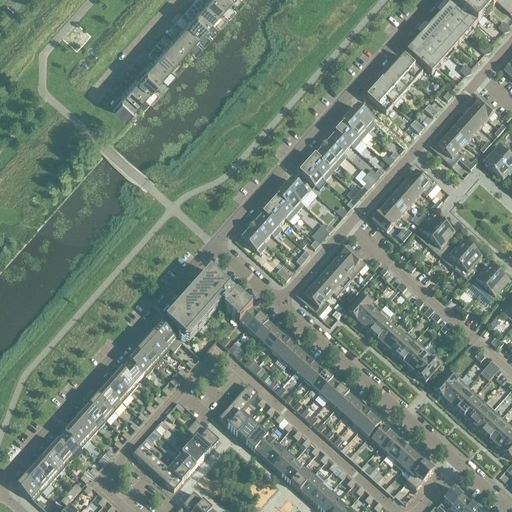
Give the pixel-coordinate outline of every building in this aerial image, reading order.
[(226,4),(221,0),(206,0),(205,2),(218,13),(226,4)] [(488,13),(473,0),(455,0),(454,2),(478,24),(488,13)] [(497,3),(493,0),(473,0),(488,13),(496,4),(497,3)] [(511,15),(511,0),(493,0),(497,3),(496,4),(510,17),(511,15)] [(218,13),(205,2),(197,11),(210,23),(218,13)] [(478,24),(454,2),(444,13),(469,35),(478,24)] [(210,23),(197,11),(188,20),(201,32),(210,23)] [(469,35),(444,13),(434,23),(459,45),(469,35)] [(201,32),(188,20),(180,30),(193,42),(201,32)] [(459,45),(434,23),(425,34),(449,56),(459,45)] [(509,29),(503,24),(498,29),(503,34),(504,35),(509,34),(510,29),(509,28),(509,29)] [(193,42),(180,30),(171,39),(184,51),(193,42)] [(486,33),(482,36),(490,44),(494,40),(486,33)] [(449,56),(425,34),(414,46),(439,68),(449,56)] [(184,51),(171,39),(163,49),(176,60),(184,51)] [(489,50),(484,45),(479,51),(484,56),(485,57),(490,56),(490,51),(490,50),(489,50)] [(439,68),(414,46),(406,55),(431,77),(439,68)] [(176,60),(163,49),(154,58),(167,70),(176,60)] [(167,70),(154,58),(146,68),(159,79),(167,70)] [(422,75),(403,58),(396,66),(415,83),(422,75)] [(415,83),(396,66),(389,75),(407,91),(415,83)] [(470,71),(465,67),(460,72),(465,77),(466,78),(471,77),(471,72),(470,71)] [(159,79),(146,68),(138,77),(151,89),(159,79)] [(407,91),(389,75),(381,83),(400,100),(407,91)] [(151,89),(138,77),(129,86),(142,98),(151,89)] [(400,100),(381,83),(374,91),(393,108),(400,100)] [(142,98),(129,86),(121,96),(134,107),(142,98)] [(393,108),(374,91),(367,99),(385,116),(393,108)] [(447,104),(452,98),(448,94),(443,99),(447,103),(447,104)] [(134,107),(121,96),(112,105),(125,117),(134,107)] [(473,109),(488,122),(495,114),(481,101),(473,109)] [(437,114),(429,106),(424,112),(433,119),(432,119),(433,120),(438,114),(437,114)] [(488,122),(473,109),(466,117),(481,130),(488,122)] [(373,123),(357,110),(350,118),(368,135),(368,134),(365,131),(373,123)] [(481,130),(466,117),(459,124),(474,137),(481,130)] [(368,135),(350,118),(342,126),(361,143),(368,135)] [(423,130),(415,122),(410,128),(418,135),(419,136),(424,130),(423,130)] [(474,137),(459,124),(452,133),(466,146),(474,137)] [(361,143),(342,126),(335,134),(354,151),(361,143)] [(497,139),(505,130),(502,127),(494,136),(497,139)] [(466,146),(452,133),(445,141),(459,154),(466,146)] [(354,151),(335,134),(328,142),(346,159),(347,158),(344,156),(350,148),(353,151),(354,151)] [(459,154),(445,141),(440,137),(433,145),(440,152),(436,156),(452,170),(463,157),(459,154)] [(346,159),(328,142),(321,150),(339,167),(346,159)] [(483,155),(491,146),(488,143),(480,152),(483,155)] [(493,174),(508,158),(497,148),(487,158),(490,160),(484,166),(493,174)] [(339,167),(321,150),(314,158),(332,175),(332,174),(329,172),(336,164),(339,167)] [(332,175),(314,158),(306,166),(325,183),(332,175)] [(510,178),(511,175),(511,161),(508,158),(493,174),(502,182),(508,176),(510,178)] [(356,165),(349,170),(358,182),(374,170),(370,165),(361,172),(356,165)] [(325,183),(306,166),(299,175),(314,188),(321,180),(325,183)] [(437,186),(422,172),(418,177),(410,170),(403,178),(408,182),(422,195),(426,199),(437,186)] [(422,195),(408,182),(401,190),(416,203),(422,195)] [(300,204),(311,192),(301,183),(297,187),(292,183),(284,191),(303,208),(303,207),(300,204)] [(368,192),(363,188),(361,191),(357,187),(352,192),(361,200),(365,195),(368,192)] [(416,203),(401,190),(394,198),(408,211),(416,203)] [(303,208),(284,191),(277,199),(296,216),(303,208)] [(356,206),(361,200),(352,192),(347,198),(351,202),(349,204),(354,208),(356,206)] [(408,211),(394,198),(386,206),(401,219),(408,211)] [(296,216),(277,199),(270,207),(288,224),(296,216)] [(434,213),(442,204),(439,202),(431,210),(434,213)] [(401,219),(386,206),(379,214),(394,227),(401,219)] [(288,224),(270,207),(263,215),(281,232),(282,231),(278,228),(285,221),(288,224)] [(341,208),(337,214),(343,219),(348,213),(341,208)] [(394,227),(379,214),(372,223),(386,236),(394,227)] [(281,232),(263,215),(256,223),(274,240),(281,232)] [(418,228),(426,219),(423,216),(415,225),(418,228)] [(425,232),(421,229),(414,237),(427,248),(445,228),(436,220),(433,222),(430,219),(424,225),(428,229),(425,232)] [(274,240),(256,223),(249,231),(267,248),(267,247),(264,244),(271,237),(274,240)] [(454,236),(445,228),(427,248),(440,260),(450,250),(446,246),(454,236)] [(267,248),(249,231),(241,240),(259,256),(267,248)] [(403,244),(411,235),(408,232),(400,241),(403,244)] [(454,272),(472,252),(463,244),(454,253),(450,250),(440,260),(454,272)] [(366,267),(347,250),(340,258),(358,275),(366,267)] [(473,270),(481,260),(472,252),(454,272),(467,284),(477,273),(473,270)] [(358,275),(340,258),(333,266),(351,283),(358,275)] [(415,268),(409,263),(405,267),(407,271),(411,272),(415,268)] [(351,283),(333,266),(325,274),(344,291),(351,283)] [(481,296),(499,276),(490,268),(471,288),(481,296)] [(290,278),(281,270),(276,275),(285,283),(286,284),(291,279),(290,278)] [(232,301),(225,295),(230,290),(211,274),(194,294),(192,293),(165,323),(185,341),(218,304),(224,310),(223,311),(239,325),(252,311),(236,296),(232,301)] [(344,291),(325,274),(318,283),(337,299),(344,291)] [(364,288),(372,279),(369,276),(361,285),(364,288)] [(490,305),(508,284),(499,276),(481,296),(490,305)] [(337,299),(318,283),(311,290),(311,291),(329,307),(330,307),(326,303),(332,296),(337,299)] [(311,291),(311,290),(307,286),(299,294),(307,301),(303,305),(319,319),(329,307),(311,291)] [(438,296),(442,292),(436,287),(432,291),(434,295),(438,296)] [(350,304),(358,295),(355,292),(347,301),(350,304)] [(356,323),(374,303),(365,295),(347,315),(356,323)] [(423,305),(421,302),(418,300),(414,305),(419,310),(423,305)] [(365,331),(381,312),(373,305),(375,304),(374,303),(356,323),(365,331)] [(511,324),(511,304),(501,315),(511,324)] [(337,322),(345,313),(342,310),(334,319),(337,322)] [(465,320),(469,316),(463,310),(459,315),(461,319),(465,320)] [(247,332),(260,317),(252,311),(239,325),(247,332)] [(373,338),(390,320),(381,312),(365,331),(373,338)] [(440,321),(438,317),(434,315),(430,320),(436,325),(440,321)] [(255,339),(268,325),(260,317),(247,332),(255,339)] [(382,346),(395,332),(387,324),(390,320),(373,338),(382,346)] [(263,346),(276,332),(268,325),(255,339),(263,346)] [(170,352),(178,343),(161,328),(153,337),(170,352)] [(457,336),(455,332),(451,331),(448,335),(453,340),(457,336)] [(271,353),(284,339),(276,332),(263,346),(271,353)] [(390,354),(407,335),(403,339),(395,332),(382,346),(390,354)] [(399,361),(415,343),(407,335),(390,354),(399,361)] [(170,352),(153,337),(145,346),(162,361),(170,352)] [(279,361),(292,346),(284,339),(271,353),(279,361)] [(230,343),(226,340),(221,346),(224,348),(230,343)] [(503,346),(497,341),(493,346),(495,349),(499,351),(503,346)] [(407,369),(424,350),(415,343),(399,361),(407,369)] [(162,361),(145,346),(137,355),(154,370),(162,361)] [(232,355),(237,349),(234,346),(228,352),(232,355)] [(287,368),(300,353),(292,346),(279,361),(287,368)] [(416,376),(434,356),(433,356),(432,358),(424,350),(407,369),(416,376)] [(295,375),(308,361),(300,353),(287,368),(295,375)] [(240,363),(245,357),(242,354),(236,360),(240,363)] [(484,360),(482,356),(478,354),(474,359),(480,364),(484,360)] [(154,370),(137,355),(129,364),(146,379),(154,370)] [(425,385),(443,365),(434,356),(416,376),(425,385)] [(248,370),(253,364),(250,361),(244,367),(248,370)] [(303,382),(316,368),(308,361),(295,375),(303,382)] [(195,367),(189,362),(185,366),(191,371),(195,367)] [(146,379),(129,364),(121,373),(138,388),(138,387),(136,385),(143,377),(145,379),(146,379)] [(256,377),(261,371),(258,368),(252,374),(256,377)] [(311,389),(324,375),(316,368),(303,382),(311,389)] [(501,375),(499,371),(495,370),(491,374),(497,379),(501,375)] [(187,376),(181,371),(177,375),(183,380),(187,376)] [(442,400),(460,380),(451,372),(433,392),(442,400)] [(138,388),(121,373),(113,382),(130,397),(138,388)] [(264,384),(269,378),(266,375),(261,381),(264,384)] [(319,397),(332,382),(324,375),(311,389),(319,397)] [(179,385),(173,380),(169,384),(175,389),(179,385)] [(451,408),(468,389),(460,382),(461,381),(460,380),(442,400),(451,408)] [(130,397),(113,382),(105,391),(122,406),(130,397)] [(272,391),(277,385),(274,382),(269,388),(272,391)] [(327,404),(340,389),(332,382),(319,397),(327,404)] [(171,394),(165,389),(161,393),(167,398),(171,394)] [(250,405),(257,397),(248,389),(240,397),(250,405)] [(335,411),(348,396),(340,389),(327,404),(335,411)] [(459,415),(476,397),(468,389),(451,408),(459,415)] [(280,399),(285,392),(282,390),(277,396),(280,399)] [(122,406),(105,391),(97,400),(114,414),(122,406)] [(343,418),(356,404),(348,396),(335,411),(343,418)] [(250,405),(240,397),(233,405),(243,413),(250,405)] [(288,406),(293,400),(290,397),(285,403),(288,406)] [(468,423),(485,405),(476,397),(459,415),(468,423)] [(163,403),(157,398),(153,402),(159,407),(163,403)] [(114,414),(97,400),(89,409),(106,423),(114,414)] [(266,405),(262,401),(257,407),(261,410),(266,405)] [(296,413),(301,407),(298,404),(293,410),(296,413)] [(351,425),(364,411),(356,404),(343,418),(351,425)] [(243,413),(233,405),(226,413),(235,422),(241,415),(243,413)] [(476,430),(493,412),(485,405),(468,423),(476,430)] [(155,412),(149,407),(146,411),(151,416),(155,412)] [(106,423),(89,409),(81,417),(98,432),(106,423)] [(270,418),(275,413),(271,409),(266,415),(270,418)] [(304,420),(309,414),(306,411),(301,417),(304,420)] [(359,433),(372,418),(364,411),(351,425),(359,433)] [(485,438),(502,420),(493,412),(476,430),(485,438)] [(235,422),(226,413),(219,421),(228,430),(235,422)] [(237,438),(250,423),(241,415),(235,422),(228,430),(237,438)] [(147,421),(141,416),(137,420),(143,425),(147,421)] [(176,421),(170,416),(167,419),(173,425),(176,421)] [(98,432),(81,417),(73,426),(90,441),(98,432)] [(279,426),(284,421),(280,417),(275,423),(279,426)] [(312,427),(318,421),(314,418),(309,424),(312,427)] [(368,440),(380,425),(372,418),(359,433),(368,440)] [(493,446),(510,427),(502,420),(485,438),(493,446)] [(211,453),(219,443),(195,422),(187,432),(211,453)] [(246,446),(259,431),(250,423),(237,438),(246,446)] [(139,429),(133,424),(130,428),(135,433),(139,429)] [(168,429),(162,424),(159,427),(165,433),(168,429)] [(293,429),(289,425),(284,431),(288,434),(293,429)] [(320,434),(326,428),(322,425),(317,432),(320,434)] [(90,441),(73,426),(65,435),(82,450),(90,441)] [(502,453),(511,441),(511,428),(510,427),(493,446),(502,453)] [(379,450),(392,435),(384,428),(371,443),(379,450)] [(254,454),(267,439),(259,431),(246,446),(254,454)] [(161,437),(155,432),(152,435),(158,441),(161,437)] [(211,453),(187,432),(192,437),(185,444),(203,461),(211,453)] [(127,442),(131,438),(125,433),(122,437),(127,442)] [(297,442),(302,437),(298,433),(293,439),(297,442)] [(328,442),(334,436),(330,433),(325,439),(328,442)] [(82,450),(65,435),(57,444),(74,459),(72,457),(79,449),(82,451),(82,450)] [(387,457),(400,443),(392,435),(379,450),(387,457)] [(263,462),(276,447),(267,439),(254,454),(263,462)] [(154,446),(148,440),(145,444),(151,449),(154,446)] [(336,449),(342,443),(338,440),(333,446),(336,449)] [(306,450),(311,445),(307,441),(302,447),(306,450)] [(511,461),(511,441),(502,453),(511,462),(511,461)] [(123,447),(117,442),(114,446),(119,451),(123,447)] [(393,467),(408,450),(400,443),(387,457),(395,464),(393,466),(393,467)] [(74,459),(57,444),(49,453),(66,468),(74,459)] [(203,461),(185,444),(178,452),(196,469),(203,461)] [(272,470),(285,455),(276,447),(263,462),(272,470)] [(344,456),(350,450),(346,447),(341,453),(344,456)] [(141,465),(149,455),(141,448),(133,457),(141,465)] [(315,458),(320,453),(316,449),(311,455),(315,458)] [(401,474),(416,457),(408,450),(393,467),(401,474)] [(115,456),(109,451),(106,455),(111,460),(115,456)] [(196,469),(178,452),(178,453),(181,456),(175,463),(173,461),(172,462),(189,477),(196,469)] [(66,468),(49,453),(41,462),(58,477),(66,468)] [(149,472),(158,463),(149,455),(141,465),(149,472)] [(281,478),(294,463),(285,455),(272,470),(281,478)] [(353,463),(358,457),(355,455),(350,461),(353,463)] [(329,461),(324,457),(320,463),(324,466),(329,461)] [(406,485),(424,464),(416,457),(401,474),(402,474),(404,472),(411,479),(406,484),(406,485)] [(103,469),(107,465),(101,460),(98,464),(103,469)] [(58,477),(41,462),(33,471),(50,486),(58,477)] [(182,485),(189,477),(172,462),(165,469),(165,470),(173,477),(182,485)] [(157,479),(165,470),(165,469),(158,463),(149,472),(157,479)] [(290,486),(303,471),(294,463),(281,478),(290,486)] [(415,493),(433,473),(424,464),(406,485),(415,493)] [(332,474),(337,469),(333,465),(328,471),(332,474)] [(364,474),(370,468),(366,465),(361,471),(364,474)] [(99,474),(93,469),(90,473),(95,478),(99,474)] [(165,486),(173,477),(165,470),(157,479),(165,486)] [(50,486),(33,471),(25,480),(42,495),(50,486)] [(299,494),(312,479),(303,471),(290,486),(299,494)] [(372,481),(378,475),(374,472),(369,478),(372,481)] [(341,482),(346,477),(342,473),(337,479),(341,482)] [(80,481),(86,486),(89,482),(84,477),(80,481)] [(182,485),(173,477),(165,486),(174,494),(182,485)] [(308,502),(321,487),(312,479),(299,494),(308,502)] [(386,482),(382,479),(377,485),(380,488),(386,482)] [(42,495),(25,480),(17,489),(34,504),(42,495)] [(355,485),(351,481),(346,487),(350,490),(355,485)] [(76,486),(72,490),(78,495),(81,491),(76,486)] [(394,489),(390,486),(385,492),(388,495),(394,489)] [(87,497),(92,491),(88,487),(83,493),(87,497)] [(317,510),(330,495),(321,487),(308,502),(317,510)] [(359,498),(364,493),(360,489),(355,495),(359,498)] [(74,499),(78,495),(72,490),(69,494),(74,499)] [(436,511),(451,511),(463,499),(454,491),(435,511),(436,511)] [(399,492),(394,498),(399,502),(403,496),(399,492)] [(319,511),(330,511),(339,503),(330,495),(317,510),(319,511)] [(196,511),(203,505),(193,496),(178,511),(196,511)] [(368,506),(373,501),(369,497),(364,503),(368,506)] [(64,499),(61,503),(66,508),(70,504),(64,499)] [(465,511),(471,506),(463,499),(451,511),(465,511)] [(102,509),(107,504),(103,500),(98,506),(102,509)] [(37,506),(42,511),(46,507),(40,502),(37,506)] [(347,511),(348,511),(339,503),(330,511),(347,511)]
